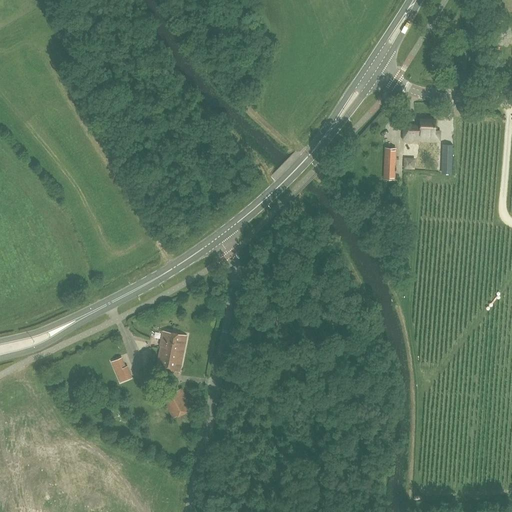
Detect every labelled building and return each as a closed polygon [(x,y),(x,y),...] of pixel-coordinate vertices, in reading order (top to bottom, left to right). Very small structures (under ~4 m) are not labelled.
[(439,140),(439,130),(435,130),(435,121),(420,120),(419,126),(404,126),(404,139),(417,140),(417,135),(419,135),(419,140),(439,140)] [(396,149),(386,149),(385,180),(395,180),(396,149)] [(179,372),(187,335),(163,331),(160,346),(161,346),(157,368),(179,372)] [(126,366),(122,356),(111,361),(120,383),(133,377),(128,365),(126,366)] [(182,389),(170,395),(163,399),(173,418),(192,408),(182,389)]
